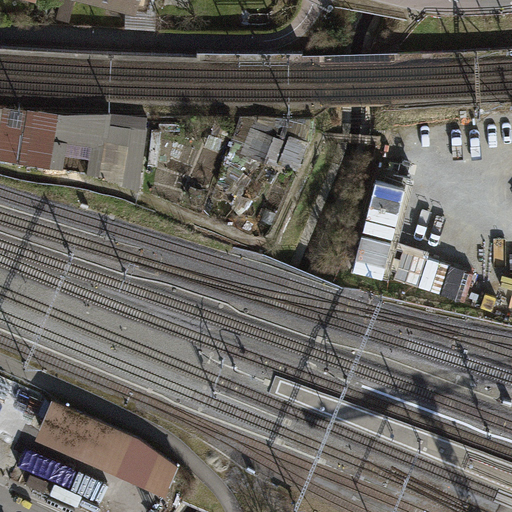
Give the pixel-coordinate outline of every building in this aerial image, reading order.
[(136,8),(128,6),(125,26),(147,29),(148,24),(154,26),(158,11),(146,8),(136,5),(136,8)] [(0,161),(49,168),(59,114),(2,108),(0,119),(0,161)] [(105,113),(65,111),(54,164),(96,172),(105,113)] [(147,118),(110,113),(103,176),(140,187),(147,118)] [(285,141),(252,127),(240,152),(276,164),(285,141)] [(473,196),(485,150),(417,133),(413,147),(386,140),(353,268),(424,286),(446,203),(465,208),(468,195),(473,196)] [(308,143),(289,135),(280,163),(299,169),(308,143)] [(40,393),(0,375),(0,436),(2,432),(19,439),(40,393)] [(170,483),(178,464),(139,436),(52,398),(41,425),(170,483)] [(170,483),(41,425),(35,436),(166,494),(170,483)]
